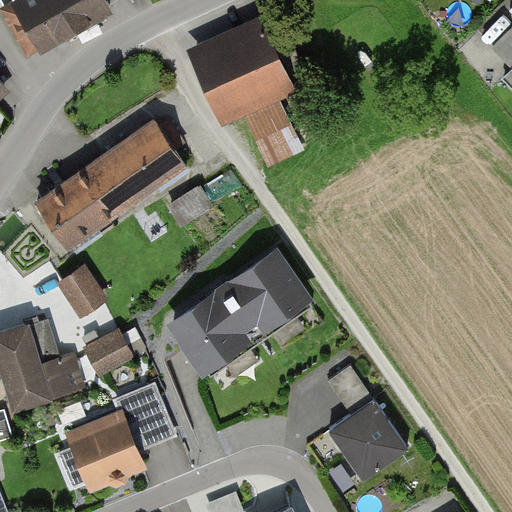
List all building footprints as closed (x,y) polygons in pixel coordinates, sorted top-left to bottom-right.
[(111,6),(107,0),(16,0),(4,7),(29,52),(111,6)] [(265,26),(196,56),(220,111),(306,73),(287,30),(270,38),(265,26)] [(511,84),(511,28),(494,47),(511,65),(511,69),(504,77),(511,84)] [(159,120),(38,201),(71,249),(192,168),(159,120)] [(170,199),(185,226),(219,207),(204,180),(170,199)] [(271,247),(173,314),(211,370),(310,302),(271,247)] [(107,298),(88,266),(61,282),(81,314),(107,298)] [(48,317),(0,331),(0,356),(15,407),(84,386),(74,353),(60,357),(48,317)] [(124,331),(89,349),(104,376),(138,358),(124,331)] [(353,414),(333,428),(366,476),(411,444),(356,365),(331,382),(353,414)] [(129,405),(145,445),(175,433),(158,393),(152,396),(149,388),(144,390),(147,398),(129,405)] [(0,406),(0,437),(16,433),(6,404),(0,406)] [(142,463),(121,414),(72,434),(77,445),(60,452),(73,485),(90,478),(92,483),(109,476),(110,479),(116,481),(124,478),(126,472),(125,470),(142,463)] [(211,504),(213,511),(225,511),(239,507),(234,495),(211,504)]
